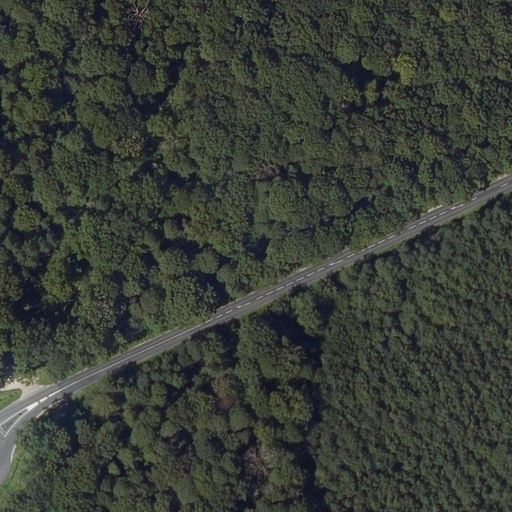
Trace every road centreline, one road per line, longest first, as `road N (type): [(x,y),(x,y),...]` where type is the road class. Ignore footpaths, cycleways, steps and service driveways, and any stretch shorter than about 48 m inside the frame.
road 1 (primary): [(0,429),(511,178)]
road 2 (track): [(204,0),(58,304),(21,414)]
